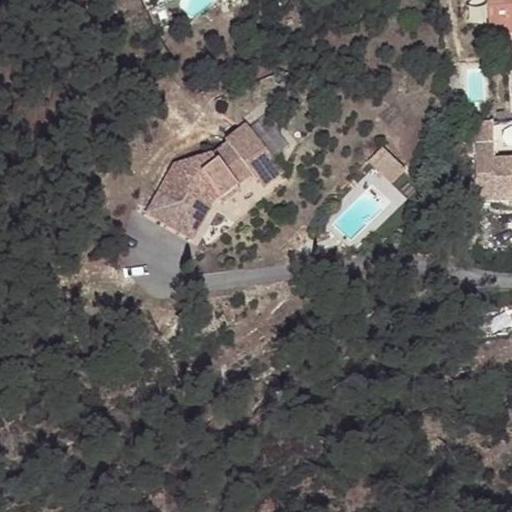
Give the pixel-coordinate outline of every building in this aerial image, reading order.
[(213,192),(218,198),(221,201),(252,176),(259,185),(278,170),(245,127),(225,142),(227,145),(211,157),(216,163),(193,180),(187,188),(181,196),(164,225),(192,241),(211,210),(208,208),(201,205),(213,192)] [(369,162),(377,169),(389,158),(382,150),(369,162)] [(403,171),(389,158),(377,169),(390,183),(403,171)] [(511,160),(493,161),(493,202),(511,201),(511,160)] [(278,170),(259,185),(264,191),(284,177),(278,170)] [(201,205),(208,208),(218,198),(213,192),(201,205)] [(503,306),(481,306),(481,319),(503,320),(503,306)]
